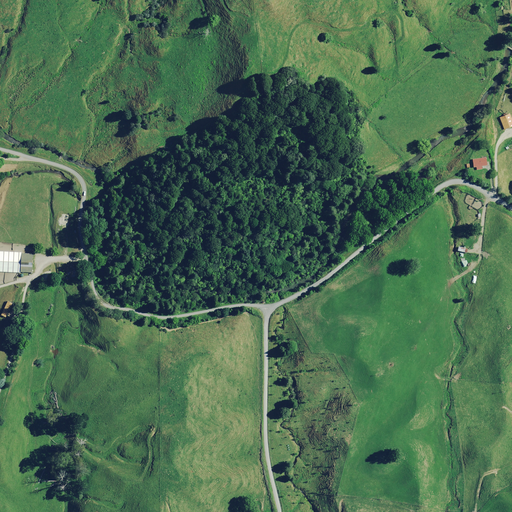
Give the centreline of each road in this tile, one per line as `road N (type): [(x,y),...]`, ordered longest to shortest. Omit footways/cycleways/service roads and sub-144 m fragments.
road 1 (unclassified): [(0,146),(79,169),(88,259),(100,288),(117,300),(171,311),(266,307)]
road 2 (unclassified): [(266,307),(446,181),(464,179),(511,209)]
road 3 (unclassified): [(266,307),(268,447),(279,511)]
